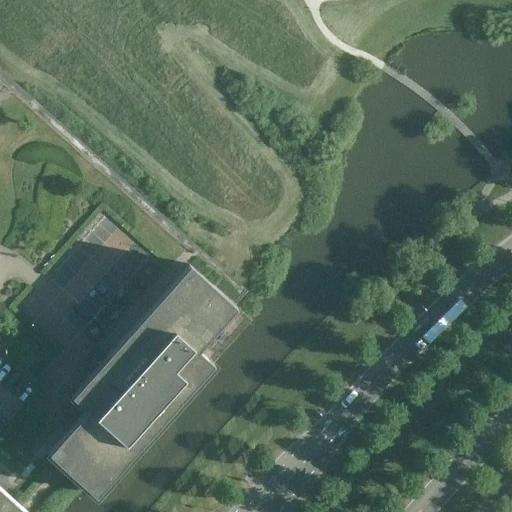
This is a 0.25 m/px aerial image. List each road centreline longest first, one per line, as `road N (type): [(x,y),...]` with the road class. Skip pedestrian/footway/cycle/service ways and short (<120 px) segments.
road 1 (secondary): [(511,251),(377,377),(260,511)]
road 2 (secondary): [(419,511),(511,418)]
